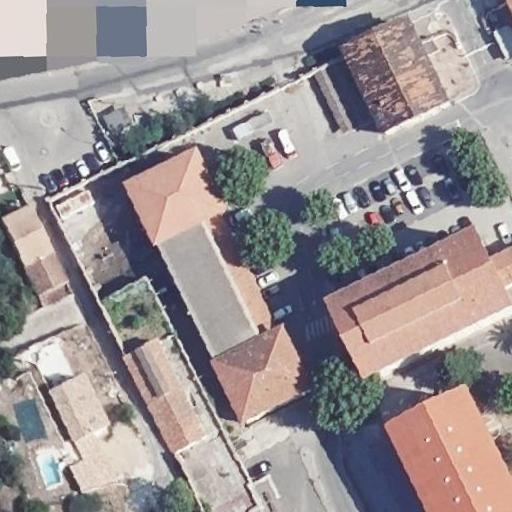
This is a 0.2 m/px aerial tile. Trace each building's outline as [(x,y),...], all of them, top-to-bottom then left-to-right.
[(128,0),(151,47),(232,9),(227,0),(128,0)] [(410,0),(408,0),(340,33),(380,119),(451,86),(410,0)] [(311,55),(340,116),(368,102),(339,41),(311,55)] [(197,135),(127,169),(243,405),(312,371),(283,311),(277,314),(220,197),(226,194),(197,135)] [(64,267),(25,188),(0,201),(0,210),(36,280),(64,267)] [(479,214),(329,288),(368,368),(511,296),(511,282),(505,269),(511,265),(511,228),(491,239),(479,214)] [(275,511),(178,312),(128,337),(212,511),(275,511)] [(109,422),(80,366),(45,385),(73,439),(109,422)] [(511,511),(511,462),(470,377),(392,416),(439,511),(511,511)]
